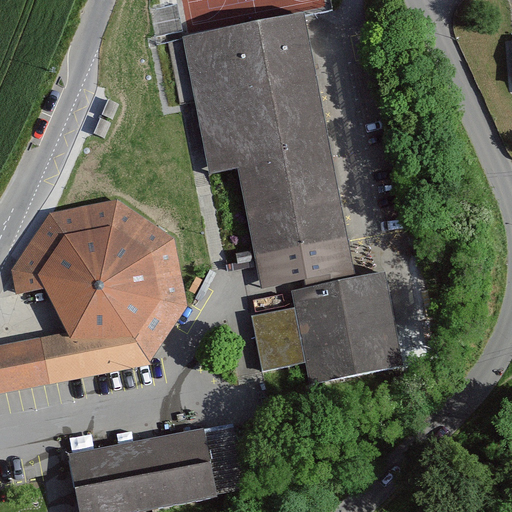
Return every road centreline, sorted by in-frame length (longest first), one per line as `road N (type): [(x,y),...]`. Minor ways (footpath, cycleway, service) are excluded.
road 1 (unclassified): [(103,0),(78,73),(0,231)]
road 2 (unclassified): [(351,511),(490,373),(511,326)]
road 3 (unclassified): [(511,196),(420,0)]
